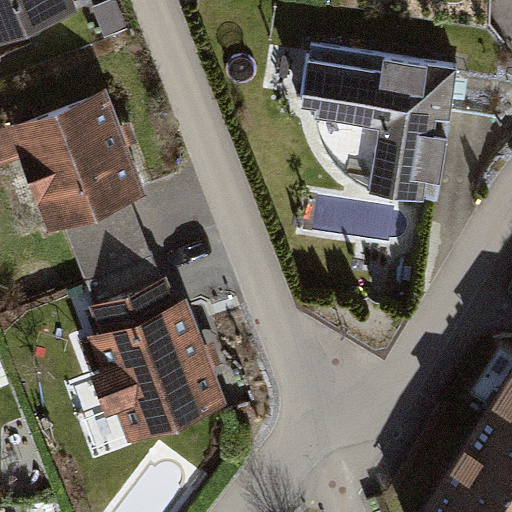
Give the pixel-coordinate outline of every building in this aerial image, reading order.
[(0,0),(0,44),(80,13),(75,0),(0,0)] [(462,67),(316,47),(308,111),(308,130),(311,149),(319,163),(330,177),(346,189),(364,196),(444,207),(462,67)] [(107,90),(0,131),(0,164),(25,154),(57,235),(70,230),(134,205),(150,199),(131,150),(140,147),(131,124),(122,128),(107,90)] [(164,282),(134,205),(70,230),(100,307),(164,282)] [(100,307),(93,309),(103,333),(94,337),(109,375),(98,379),(114,419),(124,415),(135,443),(230,406),(216,370),(227,366),(217,341),(206,345),(189,299),(178,304),(168,280),(164,282),(100,307)] [(511,511),(511,334),(507,332),(399,511),(511,511)]
